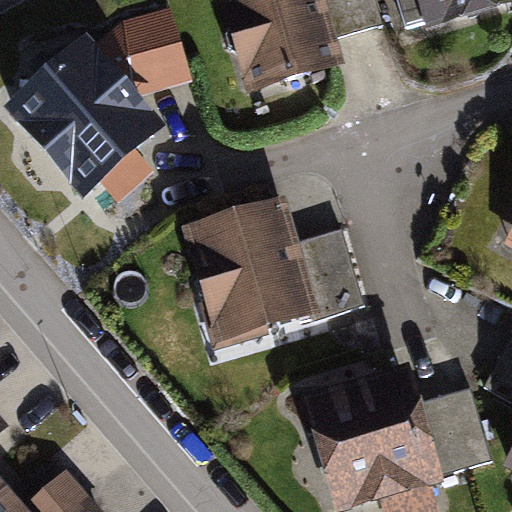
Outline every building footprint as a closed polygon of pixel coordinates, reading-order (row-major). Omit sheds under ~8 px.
[(209,0),(241,104),(335,76),(326,46),(344,41),(384,29),(375,0),(209,0)] [(511,0),(391,0),(399,26),(420,20),(425,38),(511,13),(511,0)] [(191,88),(167,14),(115,27),(99,44),(78,30),(0,100),(0,112),(71,202),(93,187),(120,211),(158,180),(133,158),(169,129),(147,99),(191,88)] [(289,205),(184,237),(219,350),(358,307),(335,234),(301,245),(289,205)] [(511,363),(494,398),(511,407),(511,453),(500,477),(511,483),(511,363)] [(408,370),(304,401),(336,509),(376,497),(380,511),(436,511),(430,489),(492,470),(469,393),(419,408),(408,370)] [(0,418),(0,435),(8,428),(0,418)] [(101,511),(66,472),(24,508),(27,511),(101,511)] [(0,511),(27,511),(24,508),(7,488),(0,493),(0,511)]
